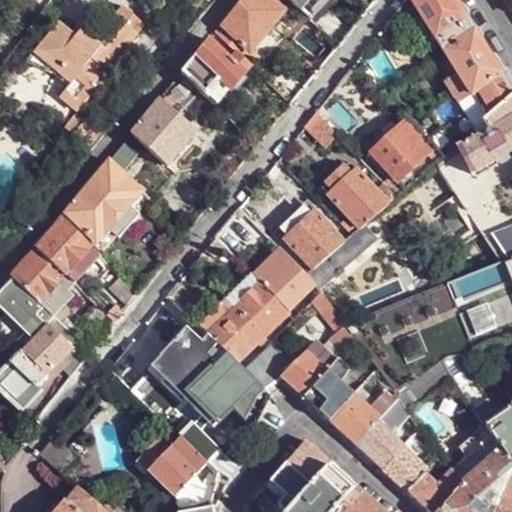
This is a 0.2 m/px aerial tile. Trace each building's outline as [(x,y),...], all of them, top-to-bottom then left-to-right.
[(282,12),(269,0),(240,0),(220,25),(249,52),(251,51),(281,14),(282,12)] [(309,0),(288,0),(300,10),(309,0)] [(423,45),(434,38),(409,0),(406,0),(400,8),(423,45)] [(453,0),(409,0),(434,38),(439,34),(465,18),(453,0)] [(139,32),(128,23),(134,16),(135,14),(125,6),(109,23),(103,19),(89,36),(94,41),(80,58),(88,64),(68,88),(62,95),(79,110),(125,55),(121,53),(139,32)] [(291,21),(281,14),(251,51),(260,59),(291,21)] [(128,23),(139,32),(145,26),(134,16),(128,23)] [(465,18),(439,34),(450,48),(474,33),(465,18)] [(89,36),(82,29),(76,37),(59,22),(27,61),(24,63),(57,78),(68,88),(88,64),(80,58),(94,41),(89,36)] [(249,52),(220,25),(215,33),(235,52),(243,61),(249,52)] [(450,48),(443,53),(457,75),(443,83),(455,104),(473,131),(493,113),(511,97),(511,94),(500,74),(474,33),(450,48)] [(208,40),(194,57),(221,85),(229,93),(244,75),(228,59),(208,40)] [(235,52),(228,59),(244,75),(251,68),(243,61),(235,52)] [(194,57),(181,73),(208,99),(221,85),(194,57)] [(229,93),(221,85),(208,99),(217,107),(229,93)] [(511,115),(511,97),(493,113),(473,131),(457,145),(458,148),(511,115)] [(197,134),(158,100),(130,135),(167,167),(197,134)] [(88,119),(79,111),(64,128),(73,137),(88,119)] [(340,139),(316,114),(305,128),(323,146),(327,143),(332,146),(340,139)] [(511,150),(511,115),(458,148),(472,175),(511,150)] [(434,148),(407,118),(395,129),(384,140),(374,149),(370,153),(397,182),(434,148)] [(263,139),(248,126),(243,132),(258,146),(263,139)] [(139,150),(127,138),(107,162),(121,174),(139,150)] [(121,174),(107,162),(64,214),(97,246),(111,230),(131,205),(141,193),(121,174)] [(330,191),(334,194),(357,172),(354,169),(350,164),(345,169),(341,165),(323,182),(327,186),(321,191),(326,195),(330,191)] [(364,178),(357,172),(334,194),(330,198),(336,205),(361,228),(368,223),(390,204),(364,178)] [(386,185),(382,190),(387,194),(391,190),(386,185)] [(146,198),(141,193),(131,205),(136,210),(146,198)] [(136,210),(131,205),(111,230),(117,234),(119,236),(138,212),(136,210)] [(258,229),(239,210),(231,220),(249,238),(254,233),(258,229)] [(321,220),(316,214),(312,218),(304,210),(283,230),(290,238),(286,242),(291,247),(312,270),(342,245),(344,243),(321,220)] [(97,246),(64,214),(61,218),(94,250),(97,246)] [(94,250),(61,218),(35,248),(65,277),(73,284),(98,254),(94,250)] [(376,233),(368,223),(361,228),(352,236),(344,243),(342,245),(351,255),(376,233)] [(258,229),(254,233),(260,240),(265,236),(258,229)] [(117,234),(111,230),(97,246),(94,250),(98,254),(99,255),(117,234)] [(220,234),(216,239),(220,243),(225,238),(220,234)] [(220,243),(216,239),(211,244),(205,251),(215,259),(225,248),(220,243)] [(312,270),(308,274),(317,286),(351,255),(342,245),(312,270)] [(65,277),(35,248),(11,276),(53,316),(64,305),(69,299),(56,287),(65,277)] [(287,258),(279,250),(253,276),(261,285),(287,258)] [(287,258),(261,285),(289,313),(316,287),(287,258)] [(511,258),(494,266),(447,286),(456,310),(444,365),(501,358),(511,356),(511,258)] [(56,335),(46,325),(53,317),(53,316),(11,276),(0,287),(0,309),(22,330),(0,357),(0,394),(33,422),(89,352),(69,333),(64,327),(56,335)] [(261,285),(253,276),(227,302),(235,310),(261,285)] [(138,294),(121,277),(108,289),(126,308),(138,294)] [(289,313),(261,285),(235,310),(264,339),(289,313)] [(447,286),(345,325),(358,343),(362,348),(456,310),(447,286)] [(323,294),(314,304),(336,333),(345,325),(323,294)] [(235,310),(227,302),(201,328),(209,335),(235,310)] [(64,327),(69,333),(75,326),(67,318),(72,312),(64,305),(53,316),(53,317),(64,327)] [(106,316),(95,306),(85,317),(105,335),(113,324),(106,316)] [(122,313),(115,307),(106,316),(113,324),(122,313)] [(264,339),(235,310),(209,335),(239,363),(264,339)] [(456,310),(362,348),(379,371),(389,386),(403,376),(413,390),(414,390),(444,365),(456,310)] [(345,325),(336,333),(328,340),(343,358),(350,350),(358,343),(345,325)] [(175,341),(150,364),(183,399),(196,412),(203,404),(216,416),(221,422),(254,389),(207,338),(188,355),(175,341)] [(259,359),(271,372),(288,355),(275,342),(271,346),(259,359)] [(315,344),(306,353),(328,374),(330,373),(338,365),(315,344)] [(306,353),(282,380),(283,381),(304,400),(328,374),(306,353)] [(271,372),(259,359),(246,371),(266,393),(267,393),(283,381),(282,380),(277,376),(276,377),(271,372)] [(338,365),(330,373),(355,397),(363,389),(365,386),(340,362),(338,365)] [(414,390),(425,404),(435,396),(454,381),(455,380),(444,365),(414,390)] [(328,374),(304,400),(331,424),(354,398),(355,397),(330,373),(328,374)] [(411,416),(425,404),(414,390),(413,390),(403,376),(389,386),(390,388),(400,401),(408,413),(411,416)] [(486,429),(501,419),(474,381),(460,391),(469,403),(476,415),(485,427),(486,429)] [(400,401),(390,388),(378,401),(376,402),(381,422),(400,401)] [(381,422),(376,402),(363,389),(355,397),(354,398),(381,422)] [(354,398),(331,424),(356,448),(378,425),(381,422),(354,398)] [(183,399),(178,404),(202,428),(207,424),(196,412),(183,399)] [(378,425),(388,435),(408,413),(400,401),(381,422),(378,425)] [(196,412),(207,424),(216,416),(203,404),(196,412)] [(502,453),(511,467),(511,414),(510,414),(509,412),(501,419),(486,429),(502,453)] [(378,425),(356,448),(382,471),(403,448),(388,435),(378,425)] [(228,461),(191,426),(180,438),(220,477),(228,461)] [(486,429),(485,427),(458,450),(467,460),(452,473),(461,487),(502,453),(486,429)] [(161,436),(136,462),(147,471),(171,446),(161,436)] [(171,446),(147,471),(174,498),(206,465),(179,438),(171,446)] [(76,460),(53,440),(39,456),(39,457),(61,477),(76,460)] [(286,467),(311,490),(333,467),(308,443),(286,467)] [(403,448),(382,471),(407,495),(425,477),(429,472),(403,448)] [(511,511),(511,467),(502,453),(461,487),(462,488),(451,501),(440,511),(511,511)] [(293,510),(311,490),(286,467),(267,487),(288,506),(293,510)] [(356,488),(333,467),(311,490),(293,510),(291,511),(334,511),(342,504),(356,488)] [(451,472),(437,488),(451,501),(462,488),(461,487),(451,472)] [(407,495),(425,511),(440,511),(451,501),(437,488),(425,477),(407,495)] [(263,491),(283,509),(288,506),(267,487),(263,491)] [(102,511),(75,488),(63,503),(74,511),(102,511)] [(364,495),(356,488),(342,504),(350,510),(364,495)] [(280,511),(261,494),(246,510),(248,511),(280,511)] [(382,511),(364,495),(350,510),(348,511),(382,511)] [(74,511),(63,503),(62,502),(54,511),(53,511),(74,511)]
